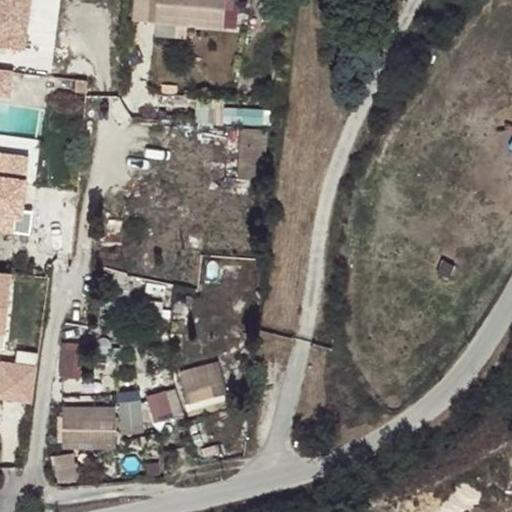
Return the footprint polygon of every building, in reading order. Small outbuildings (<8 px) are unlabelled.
[(0,44),(31,49),(38,0),(2,0),(0,20),(0,44)] [(242,0),(137,0),(136,19),(159,20),(158,33),(191,36),(192,25),(241,29),(242,0)] [(0,92),(18,94),(20,66),(0,64),(0,92)] [(0,163),(0,175),(28,178),(29,166),(0,163)] [(28,178),(0,175),(0,213),(12,215),(24,216),(28,178)] [(23,226),(24,216),(12,215),(11,225),(23,226)] [(39,399),(42,360),(3,358),(0,397),(39,399)] [(190,399),(228,392),(222,359),(184,367),(190,399)] [(161,418),(188,406),(178,384),(151,396),(161,418)] [(154,398),(122,401),(124,428),(156,425),(154,398)] [(121,444),(121,403),(64,403),(64,444),(121,444)] [(80,450),(59,453),(61,481),(83,478),(80,450)]
